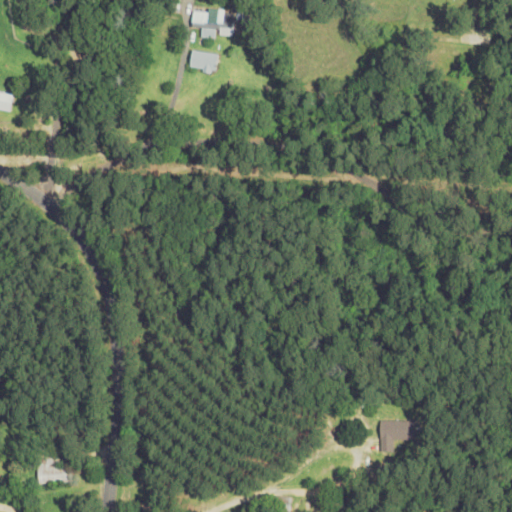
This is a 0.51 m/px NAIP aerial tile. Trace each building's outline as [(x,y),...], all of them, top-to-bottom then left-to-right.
[(180,0),(172,0),(172,10),(180,10),(180,0)] [(195,28),(204,28),(204,37),(217,38),(217,30),(234,30),(235,11),(195,10),(195,28)] [(218,52),(193,53),(193,71),(219,70),(218,52)] [(0,109),(13,108),(12,91),(0,91),(0,109)] [(417,421),(382,421),(382,441),(417,441),(417,421)] [(39,484),(72,484),(72,459),(39,459),(39,484)]
